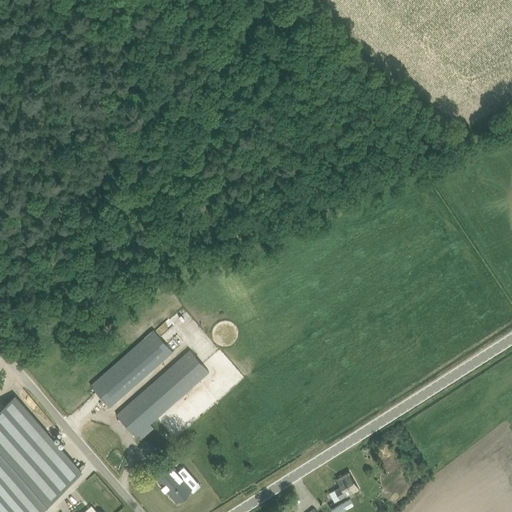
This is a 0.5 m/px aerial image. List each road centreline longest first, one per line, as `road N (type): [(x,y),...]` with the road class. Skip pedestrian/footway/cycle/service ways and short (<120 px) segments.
road 1 (unclassified): [(240,511),(511,341)]
road 2 (track): [(145,511),(0,349)]
